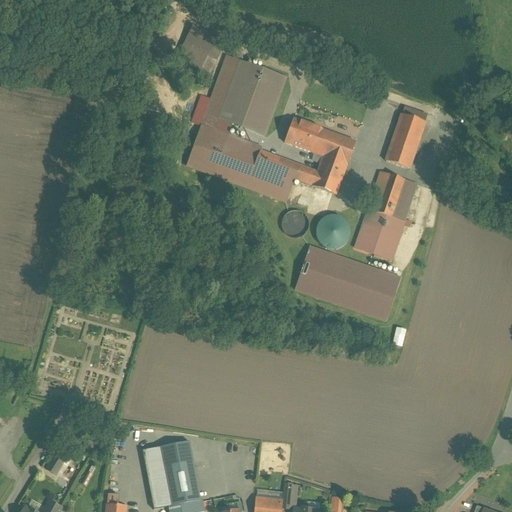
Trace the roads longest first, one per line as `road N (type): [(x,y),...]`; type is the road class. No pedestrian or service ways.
road 1 (unknown): [(334,158),(315,154),(333,71),(387,100)]
road 2 (unknown): [(511,213),(380,156)]
road 3 (unknown): [(511,138),(387,100)]
